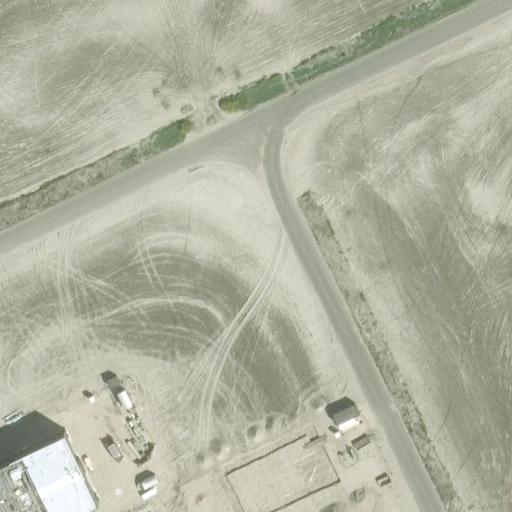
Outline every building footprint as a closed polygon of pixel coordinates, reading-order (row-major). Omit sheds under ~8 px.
[(511,181),(429,220),(469,314),(434,331),(473,420),(511,401),(511,181)] [(0,421),(86,380),(45,293),(0,314),(0,421)] [(304,351),(213,395),(237,444),(328,400),(304,351)] [(65,427),(0,457),(0,502),(82,463),(65,427)] [(309,427),(217,472),(237,511),(262,511),(318,485),(318,484),(333,477),(321,453),(322,453),(309,427)] [(511,456),(495,464),(511,500),(511,456)] [(82,463),(0,502),(0,511),(72,511),(100,499),(82,463)]
